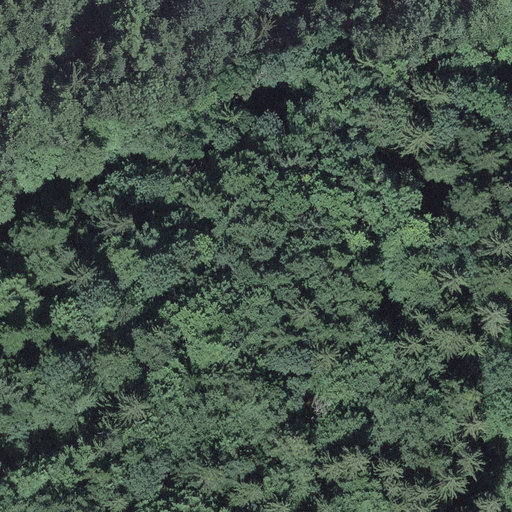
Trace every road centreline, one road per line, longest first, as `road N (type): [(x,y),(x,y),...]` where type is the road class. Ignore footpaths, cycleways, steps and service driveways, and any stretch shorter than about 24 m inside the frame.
road 1 (motorway): [(47,0),(337,511)]
road 2 (motorway): [(511,376),(304,0)]
